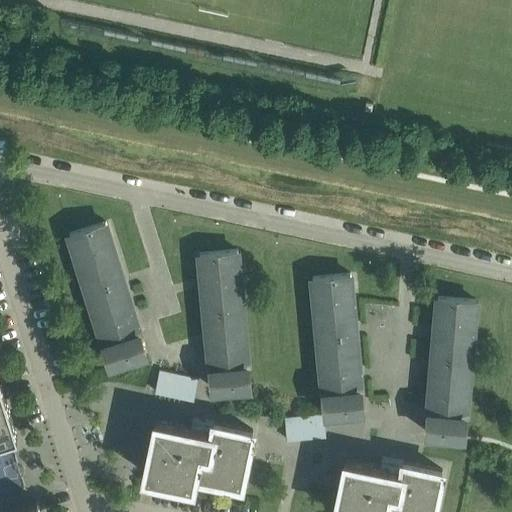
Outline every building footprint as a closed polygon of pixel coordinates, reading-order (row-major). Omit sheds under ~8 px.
[(111,239),(105,221),(68,233),(74,251),(109,362),(146,351),(111,239)] [(238,268),(237,249),(199,253),(200,272),(211,388),(250,384),(239,268),(238,268)] [(313,296),(324,412),(363,408),(351,292),(349,273),(312,276),(313,296)] [(435,315),(428,393),(425,431),(464,435),(474,318),(473,318),(475,299),(437,296),(435,315)] [(158,350),(131,361),(137,377),(163,367),(158,350)] [(326,436),(324,413),(284,417),(285,439),(326,436)] [(241,484),(246,460),(248,453),(253,452),(253,453),(254,453),(254,450),(253,450),(252,443),(249,444),(252,430),(191,417),(191,418),(193,418),(191,427),(156,420),(144,474),(192,484),(194,474),(241,484)] [(40,511),(23,456),(0,463),(0,511),(40,511)] [(345,459),(334,511),(432,511),(442,469),(380,457),(382,458),(380,467),(345,459)]
